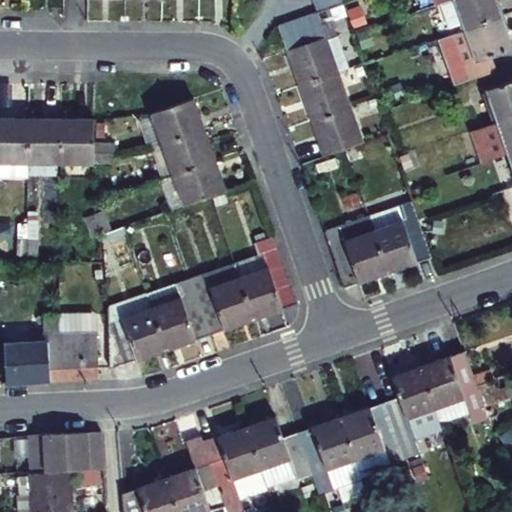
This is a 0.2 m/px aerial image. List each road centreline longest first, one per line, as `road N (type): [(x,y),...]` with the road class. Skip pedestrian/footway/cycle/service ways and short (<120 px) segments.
road 1 (residential): [(335,337),(250,81),(233,58),(191,45),(0,43)]
road 2 (residential): [(0,410),(146,401),(335,337)]
road 3 (residential): [(335,337),(511,275)]
